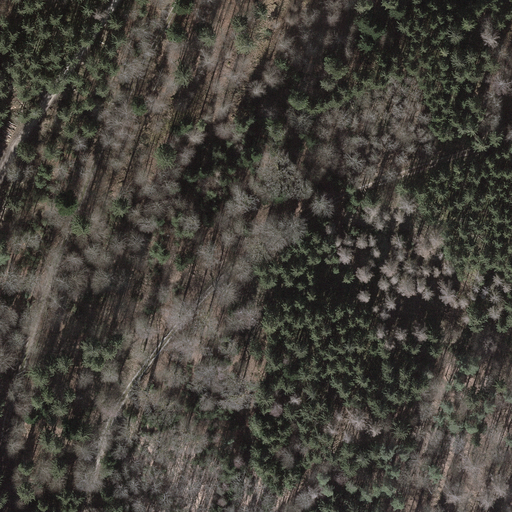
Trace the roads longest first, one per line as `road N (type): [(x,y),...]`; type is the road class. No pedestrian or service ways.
road 1 (track): [(511,136),(340,198),(236,276),(117,409),(86,511)]
road 2 (track): [(14,511),(15,380),(66,222),(174,0)]
road 3 (track): [(0,172),(116,0)]
